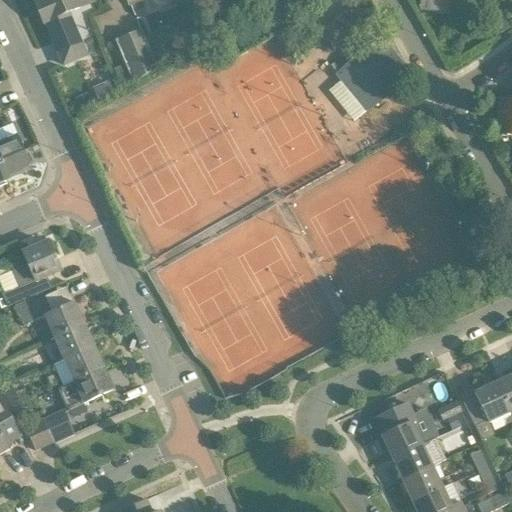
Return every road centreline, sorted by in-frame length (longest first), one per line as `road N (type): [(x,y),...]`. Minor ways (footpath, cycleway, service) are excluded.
road 1 (residential): [(362,511),(313,442),(309,409),(329,392),(511,306)]
road 2 (residential): [(187,437),(69,190)]
road 3 (residential): [(69,190),(0,40)]
road 4 (residential): [(48,511),(187,437)]
road 5 (residential): [(511,223),(443,100)]
